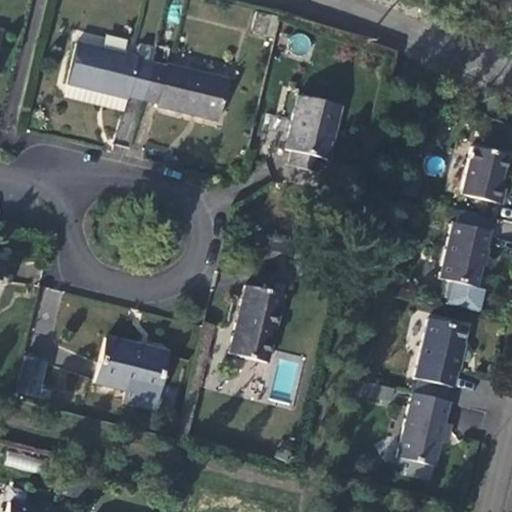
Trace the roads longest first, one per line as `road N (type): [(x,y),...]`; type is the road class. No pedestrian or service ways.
road 1 (residential): [(65,191),(78,273),(145,291),(181,281),(196,257),(190,205),(160,183),(107,171)]
road 2 (tertiary): [(511,76),(313,0)]
